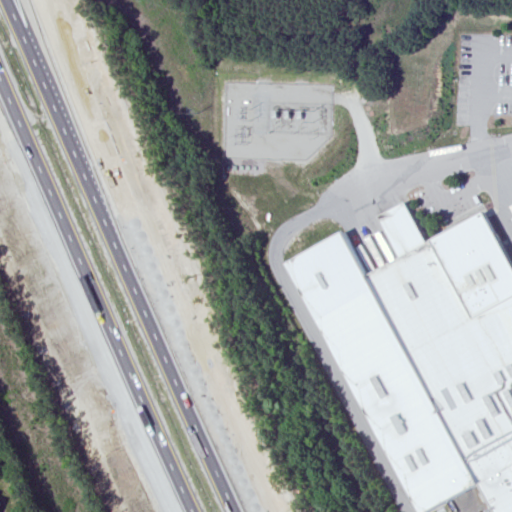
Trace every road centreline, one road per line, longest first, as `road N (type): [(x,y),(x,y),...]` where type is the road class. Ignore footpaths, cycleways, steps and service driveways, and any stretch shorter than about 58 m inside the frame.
road 1 (motorway): [(236,511),(9,0)]
road 2 (motorway): [(0,83),(189,511)]
